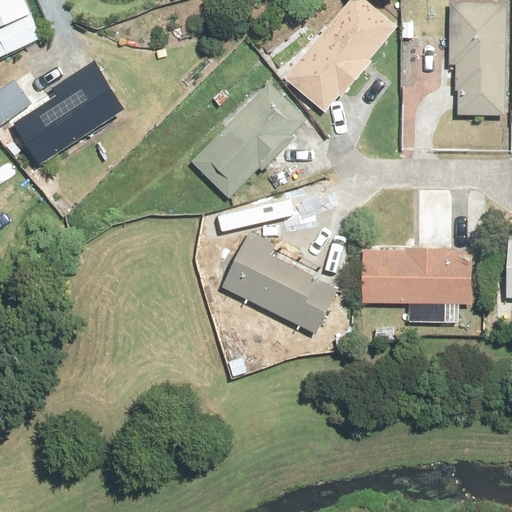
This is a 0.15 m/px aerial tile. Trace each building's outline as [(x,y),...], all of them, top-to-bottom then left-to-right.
[(28,0),(0,0),(0,57),(45,36),(28,0)] [(369,0),(343,0),(278,74),(322,113),(400,26),(369,0)] [(506,0),(447,0),(447,116),(507,116),(506,0)] [(93,65),(11,122),(41,165),(123,109),(93,65)] [(0,126),(30,104),(12,80),(0,88),(0,126)] [(265,80),(188,160),(231,201),(308,121),(265,80)] [(245,228),(217,285),(316,333),(339,286),(295,265),(300,255),(245,228)] [(511,231),(503,231),(500,297),(511,297),(511,231)] [(470,246),(361,244),(360,301),(469,303),(470,246)]
